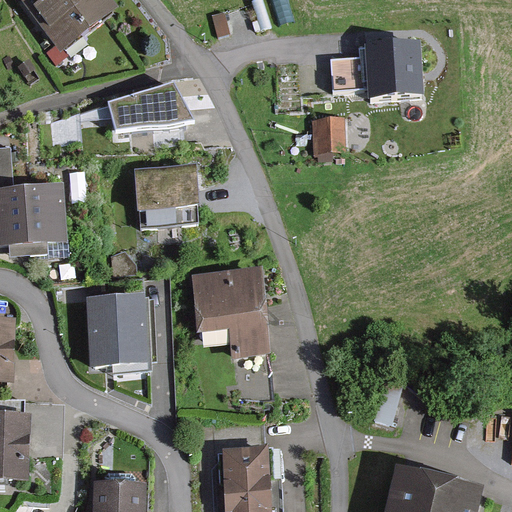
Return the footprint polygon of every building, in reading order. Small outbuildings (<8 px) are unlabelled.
[(110,19),(96,0),(16,0),(69,72),(89,57),(78,42),(110,19)] [(423,57),(317,59),(319,113),(344,112),(375,111),(375,120),(425,119),(423,57)] [(232,148),(201,86),(169,89),(49,126),(51,150),(78,150),(78,130),(98,127),(99,139),(110,139),(111,150),(232,148)] [(346,160),(344,112),(319,113),(310,113),(311,161),(346,160)] [(0,244),(29,242),(25,190),(12,191),(9,151),(0,151),(0,244)] [(194,229),(191,173),(134,177),(138,233),(194,229)] [(25,190),(29,242),(65,239),(60,187),(25,190)] [(263,362),(258,280),(190,284),(194,353),(227,351),(228,364),(263,362)] [(139,375),(135,304),(85,306),(88,377),(139,375)] [(0,486),(20,487),(22,410),(0,409),(0,486)] [(277,511),(274,452),(223,455),(226,511),(277,511)] [(390,511),(471,511),(477,489),(399,471),(390,511)] [(146,511),(148,486),(92,483),(90,511),(146,511)]
